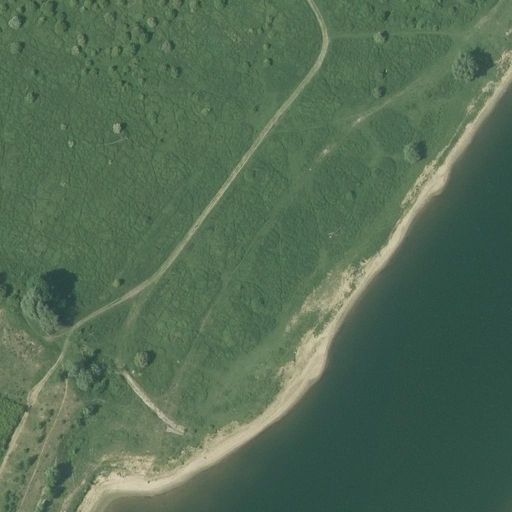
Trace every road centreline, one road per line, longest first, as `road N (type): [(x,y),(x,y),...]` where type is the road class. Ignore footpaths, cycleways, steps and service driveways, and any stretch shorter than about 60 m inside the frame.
road 1 (track): [(304,0),(324,32),(323,60),(163,271),(56,352),(34,387)]
road 2 (track): [(324,32),(462,37),(511,0)]
